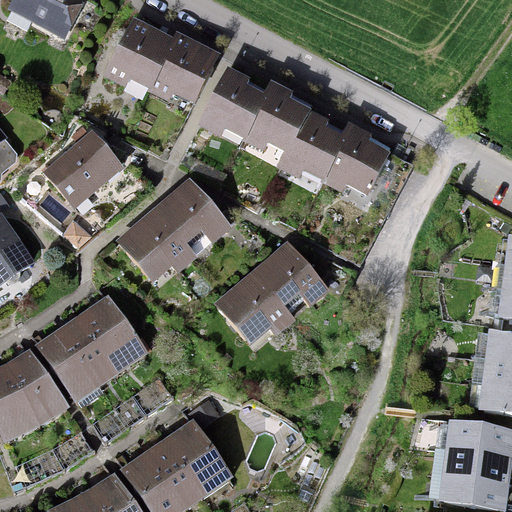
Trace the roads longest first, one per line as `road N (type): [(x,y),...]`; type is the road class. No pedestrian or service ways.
road 1 (residential): [(173,0),(511,182)]
road 2 (residential): [(0,355),(86,304),(91,264),(161,192),(169,172)]
road 3 (track): [(441,144),(511,28)]
